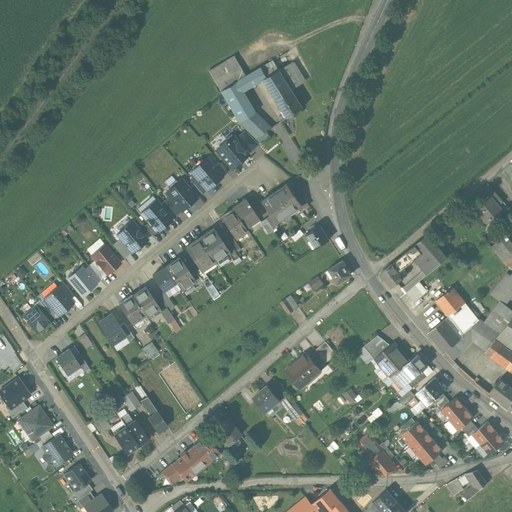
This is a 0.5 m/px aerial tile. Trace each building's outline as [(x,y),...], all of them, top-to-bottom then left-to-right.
[(238,81),(246,76),(234,56),(208,72),(220,91),(238,81)] [(264,80),(279,71),(273,61),(246,76),(238,81),(244,92),(264,80)] [(279,71),(291,90),(303,83),(291,63),(279,71)] [(276,100),(291,91),(291,90),(279,71),(264,80),(276,100)] [(244,92),(238,81),(220,91),(239,123),(256,112),(244,92)] [(302,109),(291,91),(276,100),(287,118),(302,109)] [(272,128),(256,112),(239,123),(255,138),(266,131),(272,128)] [(269,137),(266,131),(255,138),(259,143),(269,137)] [(236,139),(247,153),(257,145),(244,132),(236,139)] [(216,151),(232,169),(249,155),(247,153),(236,139),(232,135),(226,140),(227,141),(216,151)] [(194,176),(206,190),(222,177),(214,167),(207,159),(191,172),(194,176)] [(214,167),(222,177),(226,173),(219,164),(214,167)] [(194,185),(201,194),(206,190),(194,176),(190,180),(194,185)] [(166,193),(169,198),(181,211),(181,212),(197,198),(189,189),(182,180),(166,193)] [(274,193),(289,215),(301,206),(302,206),(297,198),(287,184),(274,193)] [(194,185),(189,189),(197,198),(201,194),(194,185)] [(494,192),(489,197),(499,208),(504,203),(494,192)] [(270,216),(275,224),(276,224),(289,215),(274,193),(260,202),(270,216)] [(302,195),(297,198),(302,206),(301,206),(303,209),(309,206),(302,195)] [(499,208),(489,197),(474,209),(488,225),(502,212),(499,208)] [(169,198),(164,201),(176,215),(181,211),(169,198)] [(233,210),(245,228),(258,220),(245,200),(238,204),(239,206),(233,210)] [(149,223),(157,232),(172,220),(160,206),(156,201),(141,214),(149,223)] [(160,206),(172,220),(176,216),(176,215),(165,202),(160,206)] [(235,239),(247,231),(245,228),(233,210),(220,218),(235,239)] [(265,219),(273,230),(278,227),(276,224),(275,224),(270,216),(265,219)] [(267,234),(273,230),(265,219),(260,223),(267,234)] [(120,239),(132,253),(147,240),(132,222),(117,235),(120,239)] [(149,223),(144,227),(152,236),(157,232),(149,223)] [(320,225),(306,233),(315,248),(329,240),(320,225)] [(199,238),(215,262),(227,254),(228,253),(222,244),(212,229),(199,238)] [(295,241),(303,234),(300,230),(291,237),(295,241)] [(427,234),(392,264),(399,274),(401,271),(422,253),(429,262),(422,268),(423,270),(427,275),(447,258),(427,234)] [(491,247),(504,263),(511,256),(511,244),(505,236),(491,247)] [(199,268),(201,271),(202,270),(215,262),(199,238),(185,247),(199,268)] [(113,245),(124,259),(132,253),(120,239),(113,245)] [(228,242),(236,253),(240,250),(232,239),(228,242)] [(222,244),(228,253),(227,254),(232,261),(238,257),(236,253),(228,242),(227,241),(222,244)] [(96,262),(107,274),(120,263),(104,245),(92,256),(96,262)] [(166,267),(176,283),(181,291),(193,283),(194,282),(189,274),(178,259),(166,267)] [(342,261),(326,271),(331,279),(334,277),(338,284),(351,276),(342,261)] [(89,268),(100,280),(107,274),(96,262),(89,268)] [(392,264),(381,272),(392,287),(403,279),(401,277),(404,274),(401,271),(399,274),(392,264)] [(84,270),(95,284),(100,280),(89,268),(88,266),(84,270)] [(82,296),(95,284),(84,270),(81,267),(68,279),(82,296)] [(162,292),(176,283),(166,267),(152,276),(162,292)] [(194,271),(202,282),(207,278),(202,270),(201,271),(199,268),(194,271)] [(402,288),(407,293),(415,285),(420,282),(427,275),(423,270),(402,288)] [(189,274),(194,282),(193,283),(195,286),(202,282),(194,271),(189,274)] [(500,302),(505,306),(511,296),(511,273),(510,276),(507,273),(490,294),(500,302)] [(318,276),(308,283),(313,290),(323,283),(318,276)] [(420,282),(415,285),(423,294),(428,291),(420,282)] [(63,283),(58,287),(68,299),(69,299),(73,295),(63,283)] [(407,293),(406,293),(414,302),(423,294),(415,285),(407,293)] [(58,287),(45,298),(59,315),(73,303),(69,299),(68,299),(58,287)] [(472,326),(478,319),(452,287),(435,301),(448,316),(462,334),(472,326)] [(132,296),(145,316),(146,318),(159,309),(145,288),(132,296)] [(166,308),(169,311),(174,308),(165,295),(160,298),(166,308)] [(132,325),(145,316),(132,296),(119,305),(132,325)] [(290,296),(280,303),(288,315),(298,308),(290,296)] [(34,305),(35,306),(45,318),(50,314),(39,301),(34,305)] [(484,323),(499,335),(511,318),(511,310),(505,306),(500,302),(484,323)] [(35,306),(23,316),(24,317),(23,317),(26,320),(37,333),(50,323),(45,318),(35,306)] [(168,324),(174,320),(169,311),(166,308),(160,312),(168,324)] [(124,336),(125,335),(119,326),(115,321),(114,321),(110,315),(98,323),(112,344),(124,336)] [(444,352),(455,344),(463,338),(460,335),(462,334),(448,316),(428,333),(444,352)] [(489,348),(486,352),(511,369),(511,318),(499,335),(495,340),(489,348)] [(486,351),(499,335),(484,323),(478,319),(472,326),(462,334),(460,335),(463,338),(455,344),(463,353),(472,340),(486,351)] [(124,323),(119,326),(125,335),(124,336),(128,341),(134,337),(124,323)] [(91,345),(84,334),(78,338),(85,349),(91,345)] [(377,336),(365,346),(373,356),(385,346),(377,336)] [(316,351),(326,364),(337,355),(326,342),(316,351)] [(390,377),(410,361),(395,342),(374,359),(390,378),(390,377)] [(151,343),(141,349),(148,359),(158,353),(151,343)] [(463,353),(455,344),(444,352),(453,360),(463,353)] [(66,375),(80,366),(75,360),(68,350),(55,358),(66,375)] [(295,381),(294,381),(294,385),(297,388),(301,389),(321,371),(306,354),(286,371),(295,381)] [(418,355),(410,361),(390,377),(394,382),(391,384),(397,391),(409,381),(422,371),(428,366),(418,355)] [(75,360),(80,366),(83,372),(89,368),(81,356),(75,360)] [(427,377),(422,371),(409,381),(414,387),(427,377)] [(18,378),(0,391),(0,394),(10,409),(22,400),(30,395),(18,378)] [(442,393),(445,391),(434,378),(416,393),(427,406),(433,401),(442,393)] [(489,393),(509,409),(511,402),(511,388),(500,379),(489,393)] [(274,401),(278,399),(267,386),(253,398),(265,413),(276,404),(274,401)] [(350,387),(343,394),(350,402),(357,395),(350,387)] [(415,396),(410,390),(396,402),(400,408),(415,396)] [(135,409),(140,405),(131,392),(127,395),(135,409)] [(450,402),(442,393),(433,401),(440,410),(450,402)] [(131,412),(135,409),(127,395),(122,398),(131,412)] [(294,401),(291,404),(284,395),(278,400),(295,420),(304,412),(294,401)] [(450,402),(440,410),(449,421),(464,408),(456,397),(450,402)] [(143,407),(150,403),(146,398),(140,402),(143,407)] [(10,409),(7,411),(12,418),(27,408),(22,400),(10,409)] [(157,433),(167,426),(150,403),(143,407),(147,413),(148,413),(150,417),(147,419),(157,433)] [(52,426),(38,407),(19,421),(28,434),(31,431),(35,437),(47,429),(52,426)] [(464,408),(449,421),(458,431),(461,428),(470,420),(473,418),(464,408)] [(126,427),(138,445),(148,439),(136,420),(133,422),(127,414),(120,419),(126,427)] [(412,419),(401,428),(405,432),(416,423),(412,419)] [(474,425),(470,420),(461,428),(465,433),(474,425)] [(219,434),(225,442),(228,445),(240,435),(235,428),(233,430),(226,421),(215,430),(219,434)] [(417,422),(416,423),(405,432),(401,436),(409,446),(425,432),(417,422)] [(478,430),(472,435),(480,445),(496,432),(487,422),(478,430)] [(474,425),(465,433),(469,437),(472,435),(478,430),(474,425)] [(127,453),(138,445),(126,427),(114,434),(127,453)] [(32,440),(35,444),(50,434),(47,429),(35,437),(32,440)] [(434,442),(425,432),(409,446),(417,455),(434,442)] [(496,432),(480,445),(489,455),(498,448),(505,443),(496,432)] [(35,444),(39,449),(42,447),(54,439),(50,434),(35,444)] [(214,438),(221,446),(225,442),(219,434),(214,438)] [(369,462),(378,473),(384,469),(388,474),(396,467),(389,460),(378,447),(368,434),(359,442),(373,459),(369,462)] [(72,454),(58,436),(54,439),(42,447),(47,453),(43,456),(48,462),(51,460),(55,466),(72,454)] [(195,446),(208,462),(218,454),(218,453),(209,442),(205,437),(199,442),(198,441),(194,445),(195,446)] [(209,442),(218,453),(218,454),(220,457),(226,452),(221,446),(214,438),(209,442)] [(505,443),(498,448),(502,452),(511,445),(507,441),(505,443)] [(442,451),(434,442),(417,455),(425,465),(429,462),(438,455),(442,451)] [(378,447),(389,460),(394,456),(383,443),(378,447)] [(181,457),(161,473),(170,484),(181,475),(185,481),(208,462),(195,446),(185,453),(184,452),(180,456),(181,457)] [(442,459),(438,455),(429,462),(433,467),(436,464),(442,459)] [(442,459),(436,464),(440,469),(448,462),(444,457),(442,459)] [(79,464),(64,475),(75,491),(87,483),(91,481),(79,464)] [(480,490),(487,484),(478,471),(465,474),(474,486),(476,484),(480,490)] [(92,490),(87,483),(75,491),(73,493),(77,500),(90,492),(92,490)] [(468,500),(480,490),(476,484),(474,486),(461,496),(463,499),(465,497),(468,500)] [(312,505),(317,511),(327,511),(331,509),(340,502),(330,490),(312,505)] [(381,511),(386,511),(397,502),(387,491),(372,505),(375,509),(377,507),(380,510),(381,511)] [(75,503),(80,510),(84,507),(95,499),(90,492),(77,500),(75,503)] [(95,499),(84,507),(88,511),(111,511),(112,511),(101,495),(95,499)] [(170,508),(173,511),(174,511),(176,511),(183,505),(180,501),(170,508)] [(340,511),(345,508),(340,502),(331,509),(333,511),(340,511)] [(406,511),(397,502),(386,511),(406,511)]
